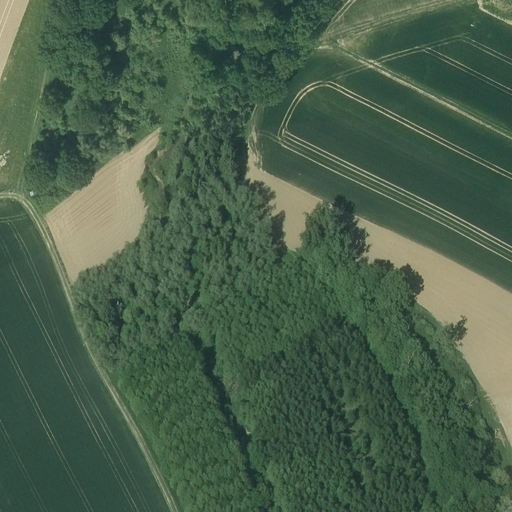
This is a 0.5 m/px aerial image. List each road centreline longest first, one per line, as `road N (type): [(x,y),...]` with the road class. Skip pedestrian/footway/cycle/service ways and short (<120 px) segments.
road 1 (track): [(57,0),(48,83),(19,195),(176,511)]
road 2 (track): [(511,488),(452,350),(333,234),(287,265)]
road 3 (track): [(323,38),(511,135)]
road 4 (track): [(323,38),(464,0)]
